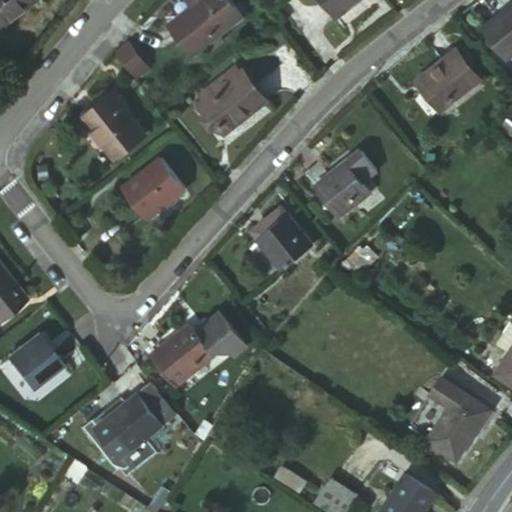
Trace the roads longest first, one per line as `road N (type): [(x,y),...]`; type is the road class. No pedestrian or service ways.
road 1 (residential): [(0,168),(102,305),(140,302),(329,90),(443,0)]
road 2 (residential): [(102,3),(0,150)]
